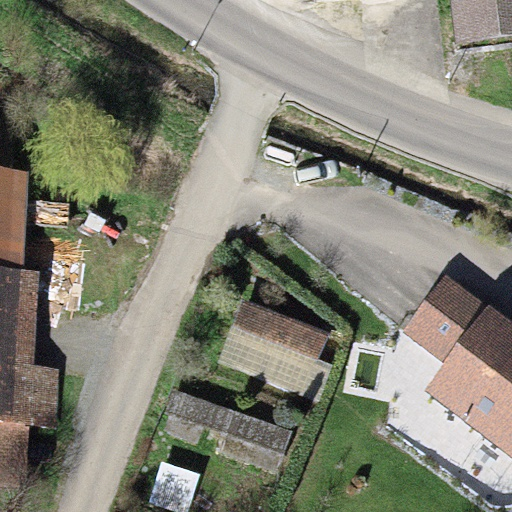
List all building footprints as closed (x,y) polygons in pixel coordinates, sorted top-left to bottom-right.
[(385,4),(384,0),(292,0),(293,10),(385,4)] [(511,0),(448,0),(454,55),(511,49),(511,0)] [(17,283),(20,190),(8,189),(10,130),(0,129),(0,427),(51,429),(52,386),(27,385),(30,283),(17,283)] [(327,334),(241,298),(216,360),(317,401),(332,364),(317,358),(327,334)] [(511,469),(511,350),(490,332),(429,404),(510,473),(511,469)]
